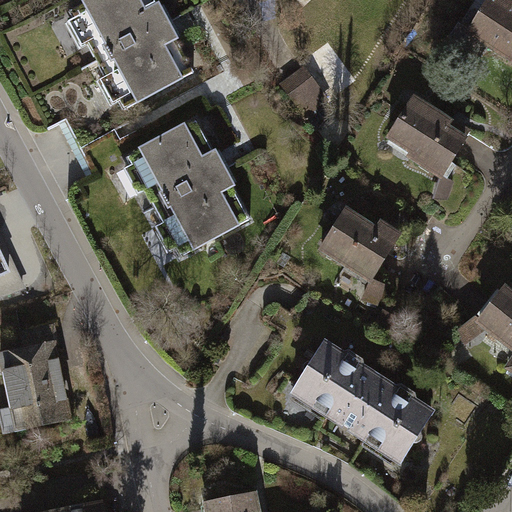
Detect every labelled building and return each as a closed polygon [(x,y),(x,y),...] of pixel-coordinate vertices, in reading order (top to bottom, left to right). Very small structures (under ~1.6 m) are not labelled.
[(79,0),(77,2),(82,11),(62,20),(79,51),(89,45),(106,76),(98,80),(112,104),(121,99),(125,107),(137,101),(145,96),(171,82),(181,77),(193,71),(176,41),(181,39),(160,0),(158,0),(153,3),(151,0),(79,0)] [(511,0),(486,0),(464,34),(511,64),(511,0)] [(302,68),(281,83),(299,109),(321,93),(302,68)] [(408,160),(442,181),(475,130),(416,92),(386,139),(411,155),(408,160)] [(247,231),(192,126),(124,162),(180,267),(247,231)] [(375,227),(345,207),(316,251),(369,286),(403,235),(380,220),(375,227)] [(0,277),(9,273),(0,255),(0,277)] [(373,280),(365,297),(378,303),(386,286),(373,280)] [(511,288),(506,284),(476,324),(511,351),(511,354),(501,371),(511,376),(511,288)] [(472,321),(458,331),(464,345),(480,334),(472,321)] [(59,341),(57,326),(22,332),(25,348),(0,352),(0,369),(7,407),(0,407),(0,437),(12,435),(22,433),(75,424),(61,350),(59,341)] [(437,411),(325,338),(289,394),(401,467),(437,411)] [(261,511),(257,491),(199,503),(201,511),(261,511)]
